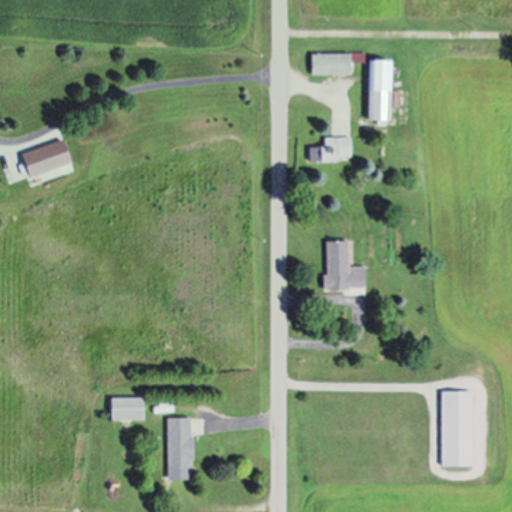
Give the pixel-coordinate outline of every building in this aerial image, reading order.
[(354,75),(355,54),(315,53),(314,74),(354,75)] [(394,60),(372,59),(370,123),(392,124),(394,60)] [(312,160),(354,159),(353,137),(326,138),(326,146),(312,147),(312,160)] [(75,164),(69,139),(42,146),(40,138),(0,148),(0,156),(5,177),(19,174),(20,177),(31,174),(31,175),(75,164)] [(328,241),(328,289),(369,289),(368,266),(352,266),(352,240),(328,241)] [(476,465),(474,391),(443,391),(444,465),(476,465)] [(147,419),(147,397),(113,398),(114,420),(147,419)] [(170,418),(171,480),(195,480),(194,418),(170,418)]
